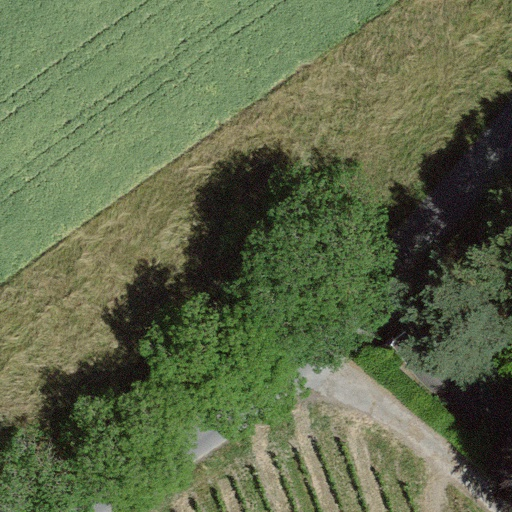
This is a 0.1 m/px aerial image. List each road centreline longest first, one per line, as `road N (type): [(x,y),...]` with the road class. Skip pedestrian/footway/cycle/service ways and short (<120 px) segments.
road 1 (unclassified): [(36,511),(349,279),(511,117)]
road 2 (track): [(511,508),(464,459),(279,331)]
